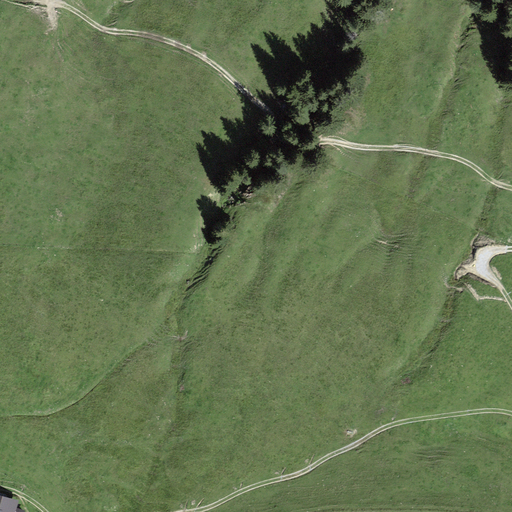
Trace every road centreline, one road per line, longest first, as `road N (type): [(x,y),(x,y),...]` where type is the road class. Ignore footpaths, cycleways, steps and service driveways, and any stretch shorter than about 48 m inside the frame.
road 1 (track): [(52,1),(101,28),(199,54),(295,137),(456,157),(511,187)]
road 2 (track): [(511,413),(482,410),(387,426),(303,472),(187,511)]
